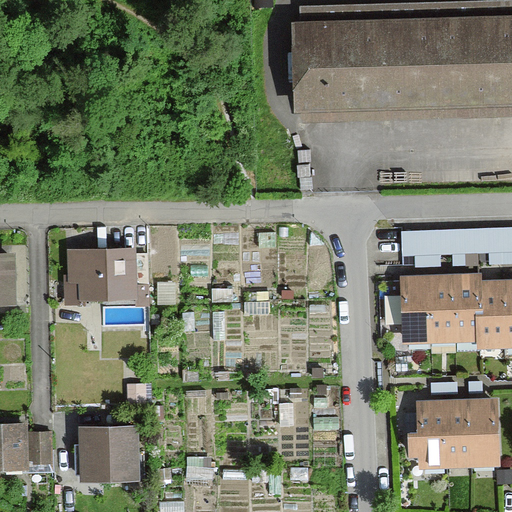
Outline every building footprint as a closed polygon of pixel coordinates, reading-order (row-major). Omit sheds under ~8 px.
[(511,0),(347,0),(305,1),(305,17),(294,17),(296,119),(511,115),(511,0)] [(511,255),(511,230),(406,235),(407,260),(511,255)] [(144,304),(142,253),(74,255),(75,289),(89,288),(89,306),(144,304)] [(0,310),(26,310),(24,255),(0,255),(0,310)] [(511,287),(496,288),(495,275),(408,280),(412,352),(490,348),(491,357),(511,355),(511,287)] [(509,468),(508,404),(425,406),(427,470),(509,468)] [(0,476),(33,475),(31,426),(0,427),(0,476)] [(148,484),(147,430),(87,431),(87,447),(77,448),(78,485),(148,484)]
